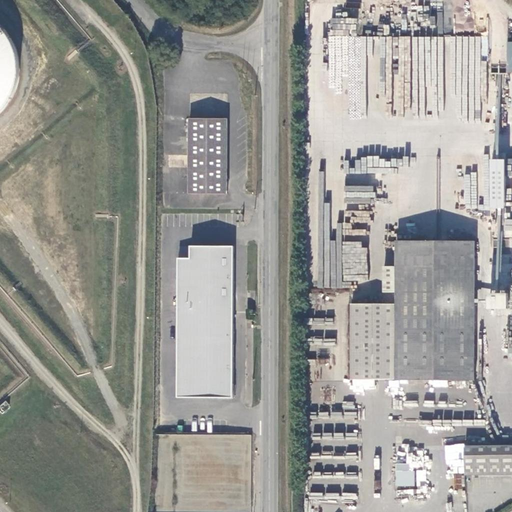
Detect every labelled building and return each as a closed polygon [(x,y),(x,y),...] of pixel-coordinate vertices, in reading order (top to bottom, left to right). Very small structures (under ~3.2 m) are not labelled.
[(366,118),(366,37),(356,37),(357,18),(329,18),(328,91),(347,91),(347,118),(366,118)] [(13,39),(5,28),(0,23),(0,113),(8,105),(15,93),(19,80),(20,66),(18,52),(13,39)] [(228,193),(229,118),(191,118),(190,193),(228,193)] [(505,209),(505,159),(492,159),(492,209),(505,209)] [(475,241),(396,241),(396,267),(383,267),(383,292),(396,292),(396,304),(351,304),(350,380),(474,381),(475,241)] [(367,280),(368,245),(343,245),(342,280),(367,280)] [(234,399),(234,246),(191,246),(190,256),(178,256),(178,354),(178,399),(234,399)] [(250,511),(252,436),(155,433),(151,511),(250,511)] [(464,475),(511,474),(511,446),(464,447),(464,475)] [(396,487),(413,487),(413,472),(396,472),(396,487)]
